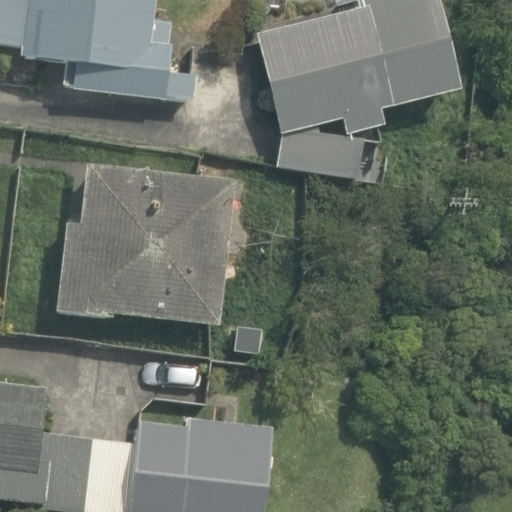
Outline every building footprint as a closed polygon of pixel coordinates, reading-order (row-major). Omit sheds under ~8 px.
[(16,57),(57,61),(54,90),(187,105),(198,5),(152,1),(152,0),(0,0),(0,42),(18,45),(16,57)] [(446,89),(426,0),(357,0),(360,12),(249,37),(270,135),(333,121),(337,140),(377,131),(371,105),(446,89)] [(203,320),(216,171),(80,159),(74,227),(60,226),(52,314),(105,318),(106,311),(203,320)] [(0,495),(26,498),(36,383),(0,380),(0,495)] [(136,415),(132,438),(43,425),(32,505),(78,511),(247,511),(259,432),(136,415)]
